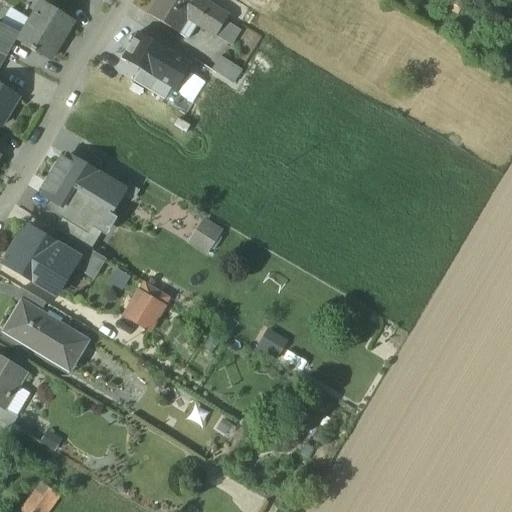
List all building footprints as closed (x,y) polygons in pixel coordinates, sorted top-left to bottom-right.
[(157,0),(148,15),(178,34),(187,20),(198,0),(157,0)] [(196,26),(215,37),(225,22),(228,17),(200,0),(198,0),(187,20),(196,26)] [(35,53),(49,61),(73,23),(42,3),(31,21),(20,39),(18,42),(31,50),(30,51),(35,54),(35,53)] [(10,9),(0,27),(0,28),(20,39),(31,21),(10,9)] [(187,20),(178,34),(187,40),(196,26),(187,20)] [(225,22),(215,37),(231,47),(241,32),(225,22)] [(0,54),(7,58),(16,41),(18,42),(20,39),(0,28),(0,54)] [(137,33),(121,59),(140,70),(171,89),(175,91),(191,65),(137,33)] [(211,71),(233,84),(241,71),(220,57),(211,71)] [(133,82),(164,101),(171,89),(140,70),(133,82)] [(0,127),(18,97),(0,86),(0,127)] [(91,226),(102,232),(110,218),(105,215),(110,208),(121,190),(120,189),(68,157),(65,162),(61,160),(43,190),(46,192),(43,197),(60,207),(56,215),(63,219),(87,233),(91,226)] [(121,190),(110,208),(115,211),(123,197),(132,203),(139,191),(124,182),(120,189),(121,190)] [(207,255),(223,230),(202,217),(186,242),(207,255)] [(110,218),(102,232),(107,235),(115,221),(110,218)] [(63,219),(56,231),(80,245),(87,233),(63,219)] [(85,248),(90,251),(102,232),(91,226),(87,233),(80,245),(85,248)] [(3,265),(34,283),(31,280),(34,275),(53,244),(49,242),(25,228),(3,265)] [(85,248),(80,245),(56,231),(49,242),(53,244),(78,259),(85,248)] [(53,244),(34,275),(59,290),(77,261),(78,259),(53,244)] [(79,262),(75,268),(94,280),(106,261),(90,251),(85,248),(78,259),(77,261),(79,262)] [(109,284),(122,291),(130,278),(117,270),(109,284)] [(56,296),(59,290),(34,275),(31,280),(34,283),(56,296)] [(145,284),(138,295),(163,309),(169,298),(145,284)] [(22,304),(40,315),(46,305),(21,290),(14,301),(21,305),(22,304)] [(125,317),(149,331),(163,309),(138,295),(125,317)] [(4,333),(69,372),(86,343),(40,315),(22,304),(21,305),(4,333)] [(278,358),(287,337),(265,328),(257,348),(278,358)] [(0,408),(3,410),(3,409),(17,387),(25,373),(0,358),(0,408)] [(3,409),(17,418),(31,395),(25,392),(17,387),(3,409)] [(0,423),(10,430),(17,418),(3,409),(3,410),(0,408),(0,423)] [(22,511),(47,511),(59,497),(41,484),(22,511)]
